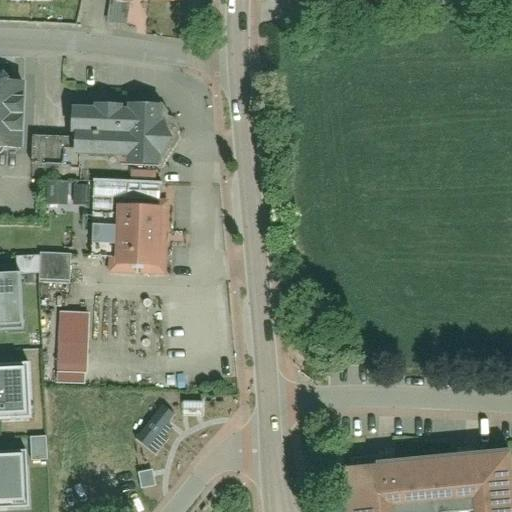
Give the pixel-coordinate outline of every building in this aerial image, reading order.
[(28,80),(0,79),(0,146),(26,147),(28,80)] [(165,165),(168,104),(82,100),(79,161),(165,165)] [(136,184),(102,183),(101,218),(132,219),(131,260),(110,259),(109,279),(175,281),(177,176),(136,174),(136,184)] [(68,205),(68,181),(47,181),(46,205),(68,205)] [(14,272),(36,272),(36,283),(69,283),(69,254),(14,254),(14,272)] [(20,277),(0,277),(0,331),(22,331),(20,277)] [(0,422),(21,422),(20,411),(29,411),(29,367),(0,367),(0,422)] [(46,436),(28,437),(30,460),(47,459),(46,436)] [(511,511),(511,450),(345,468),(349,511),(511,511)] [(28,454),(0,454),(0,509),(29,509),(28,454)]
